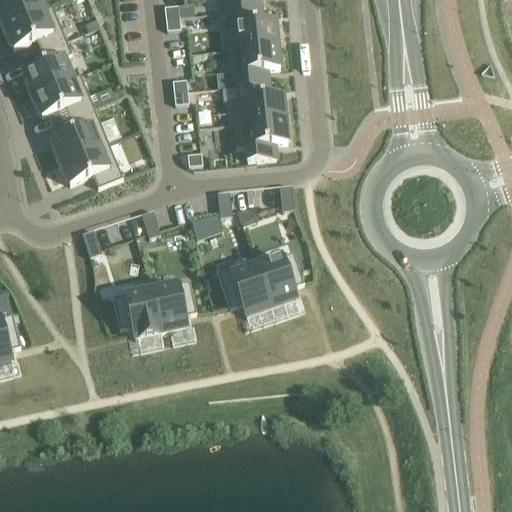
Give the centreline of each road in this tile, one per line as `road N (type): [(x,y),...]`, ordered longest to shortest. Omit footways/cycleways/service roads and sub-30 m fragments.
road 1 (residential): [(12,214),(35,235),(176,191),(302,174),(314,164)]
road 2 (residential): [(308,0),(321,152),(314,164)]
road 3 (tertiary): [(461,511),(440,353)]
road 4 (tertiary): [(400,155),(374,178),(368,212),(382,243),(412,260)]
